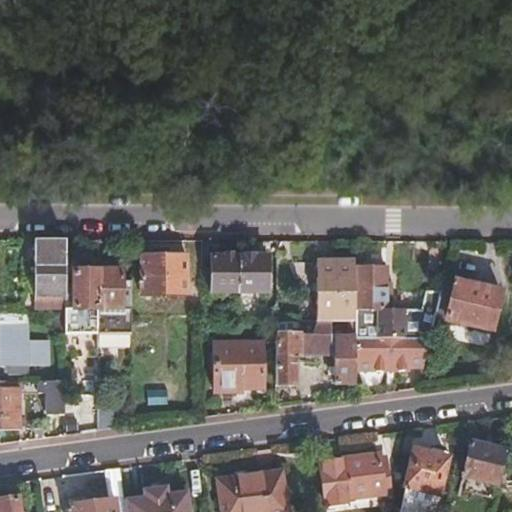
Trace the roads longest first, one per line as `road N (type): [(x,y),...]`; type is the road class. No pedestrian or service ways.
road 1 (residential): [(511,390),(0,458)]
road 2 (residential): [(0,213),(511,223)]
